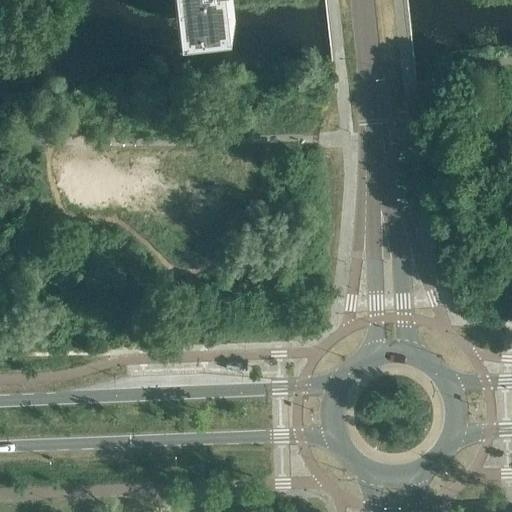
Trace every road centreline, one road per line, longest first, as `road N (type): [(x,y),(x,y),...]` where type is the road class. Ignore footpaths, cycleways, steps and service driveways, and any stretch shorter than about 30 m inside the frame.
road 1 (secondary): [(335,376),(0,394)]
road 2 (secondary): [(0,451),(334,441)]
road 3 (unclassified): [(412,347),(372,108)]
road 4 (unclassified): [(372,108),(375,346)]
